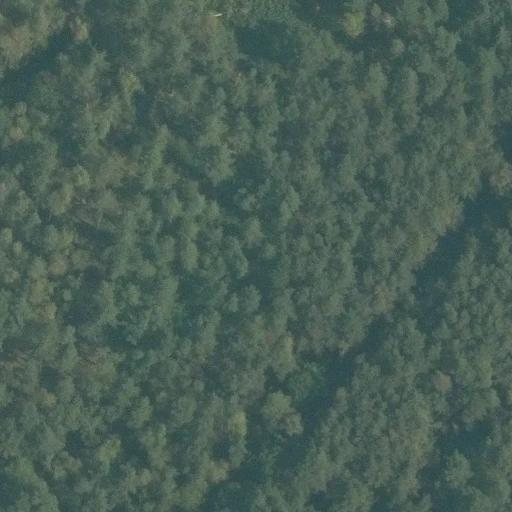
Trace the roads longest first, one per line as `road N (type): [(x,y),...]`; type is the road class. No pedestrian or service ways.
road 1 (track): [(52,0),(320,386)]
road 2 (track): [(511,158),(206,511)]
